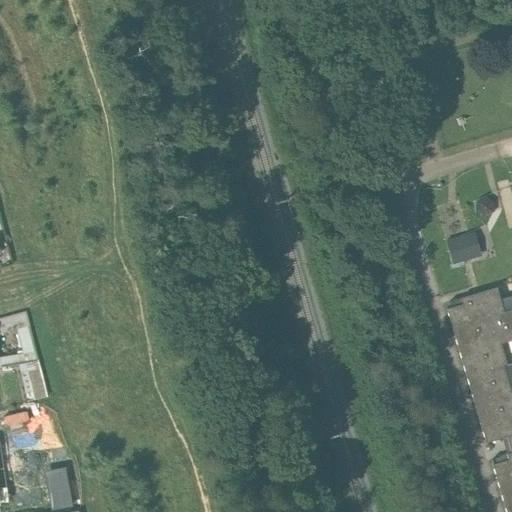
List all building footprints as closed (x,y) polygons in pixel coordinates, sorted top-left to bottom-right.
[(391,36),(353,47),(358,67),(397,56),(391,36)] [(398,58),(359,69),(365,92),(404,81),(398,58)] [(457,262),(486,256),(481,231),(451,237),(457,262)] [(511,511),(511,362),(506,364),(500,344),(511,340),(511,309),(503,312),(496,287),(460,298),(462,304),(446,309),(485,443),(501,438),(505,454),(490,461),(505,511),(511,511)] [(0,333),(29,326),(26,311),(0,318),(0,333)] [(34,400),(47,397),(40,369),(27,371),(34,400)] [(52,508),(72,504),(69,489),(49,493),(52,508)]
